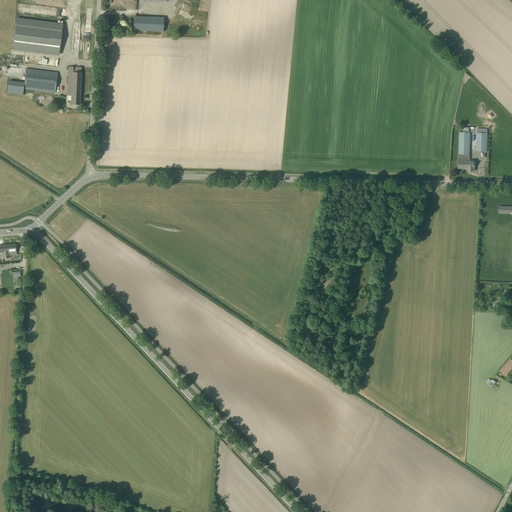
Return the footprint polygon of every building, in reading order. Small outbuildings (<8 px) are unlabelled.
[(177,7),(176,17),(205,18),(205,9),(177,7)] [(164,17),(134,16),(134,30),(163,32),(164,17)] [(12,49),(59,55),(63,25),(16,19),(12,49)] [(207,30),(207,21),(171,20),(171,29),(207,30)] [(80,105),(81,67),(68,67),(67,95),(71,95),(71,100),(71,104),(80,105)] [(55,93),(57,73),(26,69),(24,83),(21,82),(20,86),(8,85),(7,93),(23,95),(24,89),(55,93)] [(459,132),(459,154),(469,155),(470,133),(459,132)] [(487,152),(487,133),(477,133),(476,151),(487,152)] [(474,171),(475,161),(469,161),(458,160),(458,168),(470,169),(470,171),(474,171)] [(2,258),(10,258),(9,256),(16,255),(15,244),(5,245),(5,251),(2,251),(2,258)] [(494,308),(506,305),(505,299),(492,302),(494,308)] [(511,359),(510,358),(499,371),(505,376),(511,367),(511,359)]
